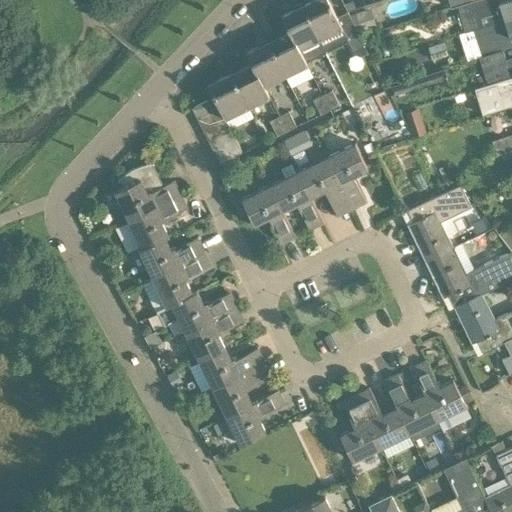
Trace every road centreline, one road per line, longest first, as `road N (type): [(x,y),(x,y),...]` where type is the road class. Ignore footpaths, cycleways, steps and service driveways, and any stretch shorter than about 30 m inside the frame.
road 1 (residential): [(160,97),(57,198),(54,217),(212,511)]
road 2 (residential): [(259,294),(160,97)]
road 3 (residential): [(414,322),(297,376),(259,294)]
road 4 (residential): [(414,322),(373,239),(259,294)]
road 5 (residential): [(245,0),(160,97)]
